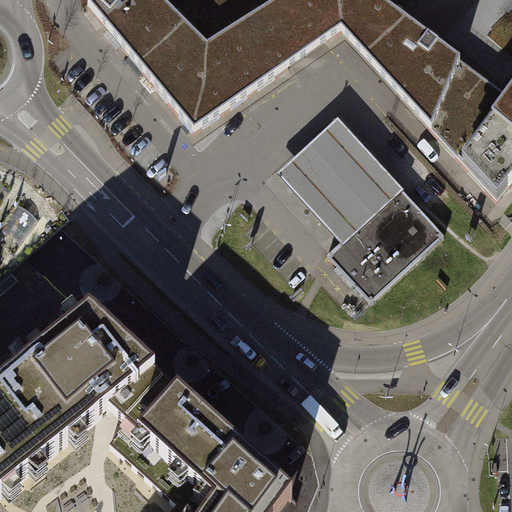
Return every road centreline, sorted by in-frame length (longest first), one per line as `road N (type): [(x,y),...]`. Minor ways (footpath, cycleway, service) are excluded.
road 1 (secondary): [(2,98),(242,325)]
road 2 (secondary): [(511,275),(473,318),(412,353),(316,356),(242,325)]
road 3 (secondary): [(387,435),(268,354)]
road 4 (secondary): [(268,354),(289,392),(339,444),(347,467)]
road 5 (secondary): [(497,346),(402,434)]
road 6 (secondary): [(448,462),(488,387),(497,346)]
